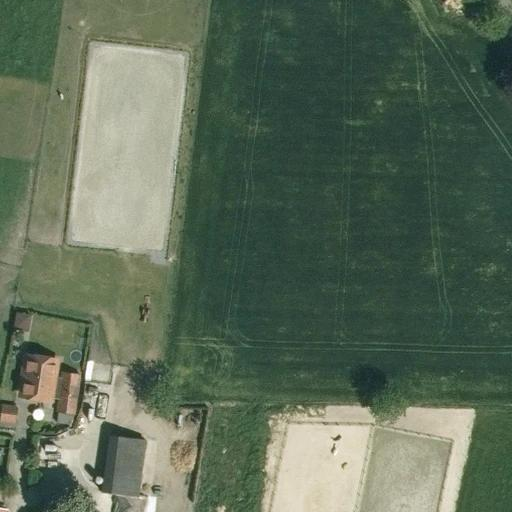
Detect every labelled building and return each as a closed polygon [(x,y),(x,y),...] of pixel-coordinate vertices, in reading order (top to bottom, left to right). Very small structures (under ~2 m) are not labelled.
[(12,307),(9,321),(28,325),(30,311),(12,307)] [(60,377),(53,376),(55,361),(26,357),(20,395),(50,399),(50,397),(58,399),(56,411),(74,414),(80,374),(61,371),(60,377)] [(0,389),(0,426),(14,428),(16,406),(8,405),(10,391),(0,389)] [(69,425),(73,414),(56,411),(55,423),(69,425)] [(138,497),(145,440),(143,439),(146,417),(111,412),(100,492),(138,497)]
